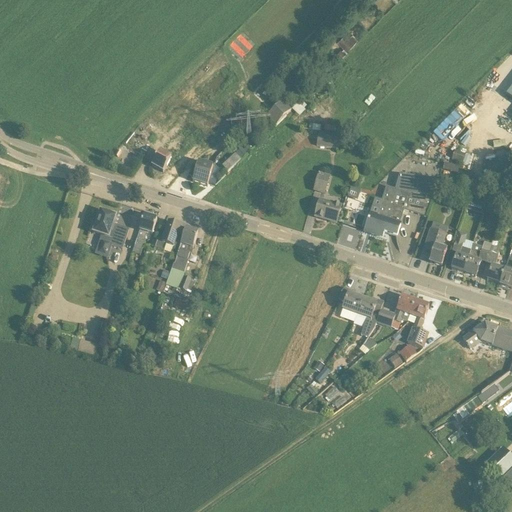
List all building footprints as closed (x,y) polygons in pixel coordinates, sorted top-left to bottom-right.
[(350,37),(342,45),(348,52),(356,43),(350,37)] [(242,78),(247,73),(221,47),(114,152),(119,155),(125,149),(131,152),(128,161),(134,167),(139,155),(145,158),(150,145),(146,141),(159,129),(163,130),(172,139),(160,150),(153,169),(165,174),(168,166),(173,160),(177,162),(198,142),(203,147),(204,147),(229,122),(223,116),(216,122),(207,119),(200,112),(237,75),(242,78)] [(342,50),(336,56),(341,60),(346,54),(342,50)] [(244,84),(235,89),(243,102),(252,97),(244,84)] [(298,104),(303,110),(307,107),(301,101),(298,104)] [(282,102),(267,116),(277,125),(287,115),(291,111),(282,102)] [(455,112),(433,132),(442,141),(463,120),(455,112)] [(264,124),(261,128),(267,134),(271,130),(264,124)] [(338,138),(319,135),(317,147),(336,150),(338,138)] [(379,145),(372,153),(377,158),(384,149),(379,145)] [(247,154),(243,151),(241,149),(234,156),(240,162),(247,155),(247,154)] [(452,161),(462,165),(466,155),(455,151),(452,161)] [(229,173),(235,167),(229,161),(224,167),(229,173)] [(207,187),(213,168),(198,164),(197,167),(195,167),(192,170),(190,176),(194,177),(192,183),(207,187)] [(456,179),(459,167),(446,164),(443,176),(456,179)] [(324,194),(329,178),(319,175),(314,192),(324,194)] [(401,176),(395,193),(433,199),(439,181),(401,176)] [(350,189),(349,198),(359,199),(360,190),(350,189)] [(395,193),(387,190),(377,218),(370,215),(364,232),(382,238),(384,232),(397,236),(401,225),(399,224),(404,210),(426,218),(434,199),(433,199),(395,193)] [(336,224),(341,208),(320,202),(315,218),(336,224)] [(486,205),(469,203),(466,211),(482,216),(486,205)] [(489,212),(499,215),(501,211),(498,210),(499,207),(495,205),(494,208),(491,207),(489,212)] [(93,234),(104,238),(102,243),(123,250),(129,231),(117,227),(116,228),(113,227),(116,218),(100,212),(97,223),(93,222),(90,232),(94,233),(93,234)] [(144,216),(132,253),(140,256),(147,234),(152,236),(157,221),(144,216)] [(177,256),(184,236),(178,234),(180,228),(169,224),(163,243),(158,241),(155,249),(164,252),(166,246),(173,248),(171,254),(177,256)] [(166,285),(180,290),(178,294),(185,297),(186,292),(187,292),(191,280),(184,278),(183,274),(188,261),(189,262),(193,250),(198,234),(186,230),(184,236),(177,256),(174,265),(171,270),(166,285)] [(446,236),(439,233),(430,230),(424,251),(432,253),(429,263),(442,267),(447,252),(441,250),(446,236)] [(452,252),(457,254),(451,270),(463,274),(471,252),(462,249),(467,236),(459,233),(456,243),(452,252)] [(476,278),(481,262),(486,264),(492,247),(493,245),(484,243),(480,255),(471,252),(463,274),(476,278)] [(486,264),(492,265),(487,281),(500,285),(505,271),(498,269),(499,267),(496,266),(501,250),(492,247),(486,264)] [(147,269),(153,252),(148,251),(142,267),(147,269)] [(511,270),(511,274),(505,271),(500,285),(499,286),(511,290),(511,289),(511,270)] [(164,272),(162,278),(167,280),(170,274),(164,272)] [(162,293),(166,284),(161,282),(157,291),(162,293)] [(352,292),(344,289),(340,302),(345,304),(343,311),(357,316),(362,300),(351,296),(352,292)] [(410,317),(415,303),(401,298),(395,316),(381,311),(376,324),(391,329),(393,322),(400,325),(401,321),(408,323),(410,317)] [(375,300),(374,304),(362,300),(357,316),(366,320),(361,336),(368,338),(374,330),(376,324),(381,311),(384,303),(375,300)] [(185,311),(187,305),(176,301),(174,307),(178,308),(182,310),(185,311)] [(415,303),(410,317),(417,319),(413,330),(408,345),(423,349),(428,335),(420,332),(424,322),(429,308),(415,303)] [(483,327),(457,345),(464,356),(481,344),(509,353),(511,345),(511,334),(486,326),(486,324),(486,325),(486,326),(483,327)] [(369,351),(377,346),(368,338),(363,346),(369,351)] [(99,345),(81,341),(78,353),(96,357),(99,345)] [(396,357),(390,361),(395,369),(402,364),(396,357)] [(314,369),(320,373),(325,367),(319,363),(314,369)] [(315,381),(320,386),(328,376),(323,372),(315,381)] [(494,386),(482,395),(486,402),(499,392),(494,386)] [(511,389),(502,398),(508,407),(511,403),(511,389)] [(511,462),(501,451),(485,467),(499,481),(511,467),(511,462)]
